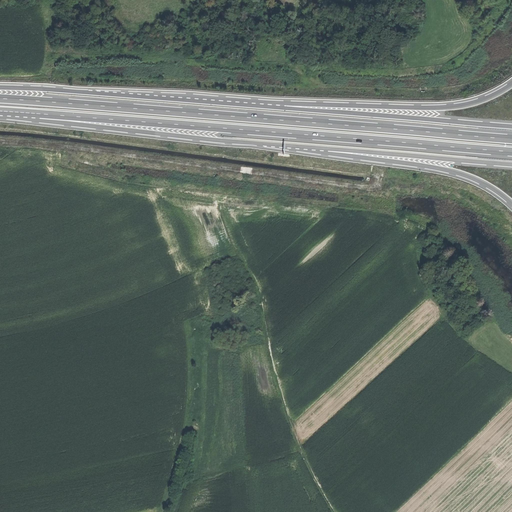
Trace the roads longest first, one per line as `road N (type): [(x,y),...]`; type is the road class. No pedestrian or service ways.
road 1 (trunk): [(511,138),(0,98)]
road 2 (trunk): [(0,111),(511,151)]
road 3 (track): [(377,181),(365,187),(0,141)]
road 4 (trunk): [(511,84),(450,107),(187,100)]
road 5 (trunk): [(511,126),(187,100)]
road 6 (track): [(332,511),(284,413),(251,285),(227,233)]
road 7 (trunk): [(258,143),(453,171),(511,203)]
road 8 (trunk): [(0,115),(258,143)]
road 9 (trunk): [(258,143),(511,164)]
road 10 (track): [(511,372),(460,336),(390,210)]
road 11 (trunk): [(187,100),(0,87)]
